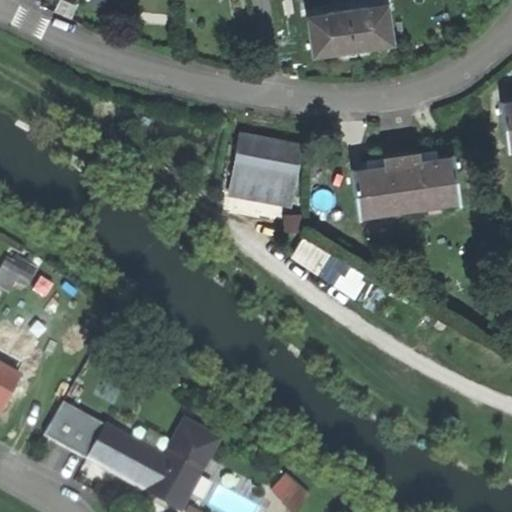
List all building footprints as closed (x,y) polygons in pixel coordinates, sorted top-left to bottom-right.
[(333,0),(307,3),(308,12),(346,7),(345,0),(333,0)] [(386,3),(346,7),(351,44),(372,41),(391,39),(386,3)] [(346,7),(308,12),(312,48),(331,46),(351,44),(346,7)] [(506,147),(511,145),(511,102),(500,104),(506,147)] [(239,131),(232,166),(294,178),(301,144),(239,131)] [(400,151),(402,161),(420,158),(419,148),(400,151)] [(384,153),(385,163),(402,161),(400,151),(384,153)] [(420,158),(402,161),(408,203),(459,195),(454,153),(433,156),(420,158)] [(351,168),(357,210),(408,203),(402,161),(385,163),(371,165),(351,168)] [(299,235),(286,253),(348,295),(361,277),(299,235)] [(0,254),(0,286),(7,289),(11,279),(21,282),(29,262),(1,252),(0,254)] [(0,407),(18,375),(0,365),(0,407)] [(179,509),(197,476),(209,454),(208,443),(201,434),(193,430),(182,430),(175,435),(163,457),(61,402),(43,435),(109,471),(179,509)] [(265,489),(290,510),(305,493),(280,472),(265,489)]
